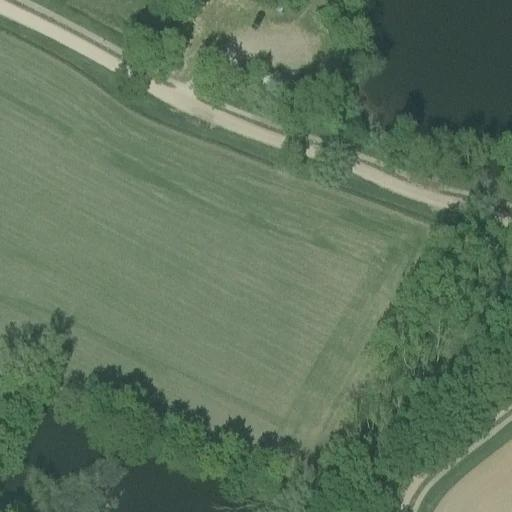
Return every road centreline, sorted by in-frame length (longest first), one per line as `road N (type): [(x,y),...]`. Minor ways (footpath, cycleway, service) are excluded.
road 1 (track): [(511,228),(173,105),(0,12)]
road 2 (track): [(511,399),(413,479),(399,511)]
